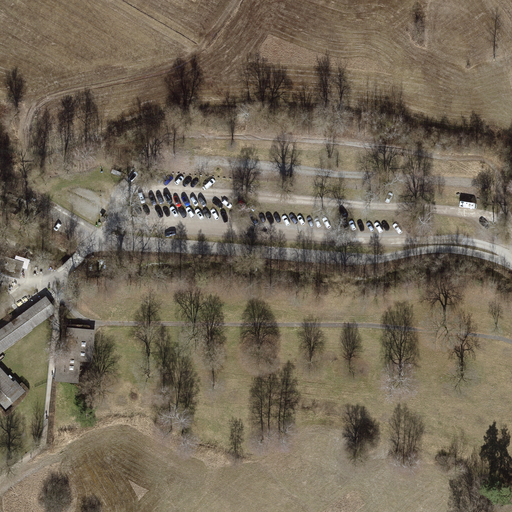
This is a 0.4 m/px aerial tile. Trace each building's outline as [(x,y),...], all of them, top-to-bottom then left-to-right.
[(16,255),(15,259),(0,254),(0,272),(8,275),(18,278),(22,267),(26,269),(29,260),(16,255)] [(143,301),(154,300),(154,289),(143,289),(143,301)] [(460,302),(460,289),(453,289),(452,301),(460,302)] [(238,303),(236,291),(227,293),(229,305),(238,303)] [(205,293),(205,306),(217,306),(217,293),(205,293)] [(111,295),(112,306),(124,305),(123,294),(111,295)] [(250,294),(249,303),(262,305),(263,295),(250,294)] [(409,308),(422,306),(420,295),(408,297),(409,308)] [(35,306),(0,331),(0,400),(6,408),(25,391),(16,381),(13,383),(0,368),(0,352),(53,314),(54,307),(46,297),(35,306)] [(501,317),(511,321),(511,320),(511,308),(505,305),(501,317)] [(91,330),(60,327),(55,380),(78,382),(80,360),(92,362),(93,342),(90,342),(91,330)] [(136,344),(148,343),(147,330),(135,331),(136,344)] [(478,353),(491,354),(492,342),(479,341),(478,353)] [(370,343),(366,356),(377,359),(381,346),(370,343)] [(359,374),(369,377),(374,365),(363,361),(359,374)] [(179,377),(190,378),(191,367),(179,366),(179,377)] [(443,396),(453,397),(455,385),(445,384),(443,396)] [(242,400),(243,388),(233,388),(232,400),(242,400)] [(184,390),(183,403),(197,404),(198,391),(184,390)] [(245,404),(260,405),(261,392),(246,391),(245,404)] [(267,406),(281,408),(282,395),(268,393),(267,406)] [(126,409),(126,398),(115,398),(114,408),(126,409)] [(289,398),(287,410),(297,412),(299,399),(289,398)] [(332,412),(335,403),(326,400),(323,409),(332,412)] [(453,406),(450,418),(460,420),(463,408),(453,406)] [(385,410),(382,420),(391,422),(394,412),(385,410)] [(473,426),(486,429),(489,413),(476,411),(473,426)] [(445,441),(457,444),(461,432),(449,428),(445,441)] [(474,453),(480,438),(467,434),(462,449),(474,453)] [(507,472),(511,468),(511,458),(510,455),(500,463),(507,472)]
